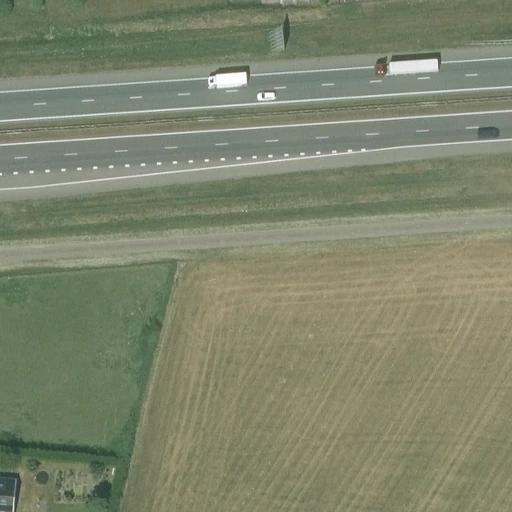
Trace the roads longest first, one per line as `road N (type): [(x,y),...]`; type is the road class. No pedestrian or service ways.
road 1 (motorway): [(0,161),(511,126)]
road 2 (motorway): [(511,73),(0,106)]
road 3 (unclassified): [(0,258),(511,235)]
